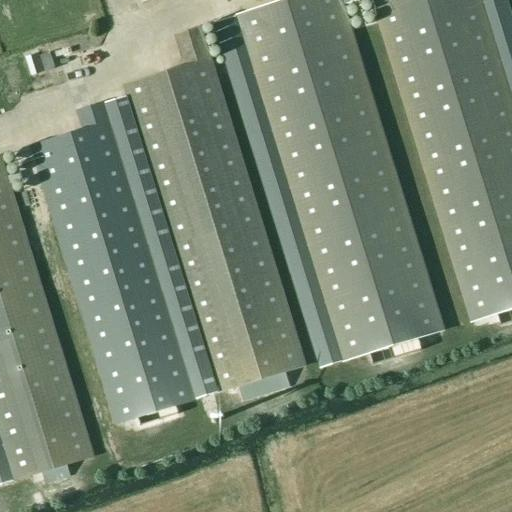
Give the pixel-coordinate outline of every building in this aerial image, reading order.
[(336,0),(301,0),(238,20),(343,357),(438,327),(336,0)] [(511,305),(511,103),(481,0),(374,0),(470,318),(511,305)] [(183,67),(121,86),(216,393),(302,367),(198,28),(174,35),(183,67)] [(193,400),(102,104),(74,112),(80,132),(29,147),(114,425),(193,400)] [(91,457),(0,162),(0,443),(12,482),(12,481),(91,457)] [(163,425),(182,419),(178,409),(160,416),(163,425)]
